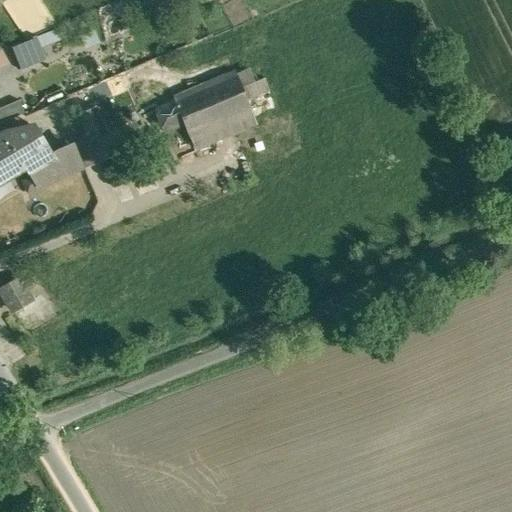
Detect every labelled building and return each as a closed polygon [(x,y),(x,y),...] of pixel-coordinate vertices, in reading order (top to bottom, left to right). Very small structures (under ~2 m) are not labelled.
[(62,28),(38,37),(47,59),(53,57),(54,56),(49,43),(65,36),(62,28)] [(37,35),(11,46),(22,70),(47,59),(38,37),(37,35)] [(0,67),(9,65),(4,50),(0,50),(0,67)] [(247,99),(267,91),(262,78),(255,81),(250,67),(236,73),(247,99)] [(175,99),(156,107),(178,159),(197,151),(195,146),(256,121),(247,99),(236,73),(175,99)] [(145,81),(104,99),(108,110),(150,92),(145,81)] [(162,83),(145,81),(150,92),(156,107),(175,99),(171,90),(166,92),(162,83)] [(20,100),(0,108),(0,123),(25,113),(20,100)] [(97,107),(80,115),(95,150),(112,143),(97,107)] [(0,185),(26,169),(26,170),(32,167),(30,162),(53,152),(38,127),(8,134),(0,138),(0,185)] [(112,143),(95,150),(100,161),(117,154),(112,143)] [(53,152),(30,162),(32,167),(36,177),(40,186),(81,169),(71,145),(53,152)] [(36,177),(25,182),(29,190),(40,186),(36,177)] [(31,300),(19,279),(2,289),(14,310),(31,300)]
